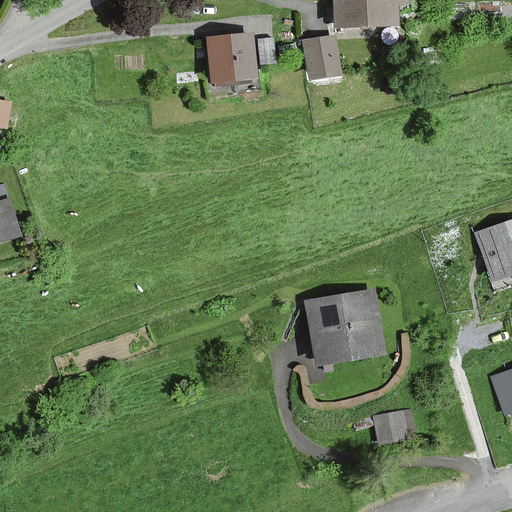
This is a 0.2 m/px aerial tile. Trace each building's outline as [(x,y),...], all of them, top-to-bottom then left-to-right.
[(407,0),(335,0),(336,26),(399,24),(398,1),(407,1),(407,0)] [(251,34),(211,38),(215,82),(256,78),(251,34)] [(335,36),(306,41),(312,78),(341,73),(335,36)] [(9,102),(0,100),(0,126),(4,128),(9,102)] [(4,185),(0,186),(0,240),(19,234),(4,185)] [(511,222),(478,234),(494,278),(511,272),(511,222)] [(382,352),(371,290),(310,301),(322,363),(382,352)] [(511,409),(511,371),(495,377),(505,412),(511,409)] [(413,436),(408,410),(376,416),(381,442),(413,436)]
